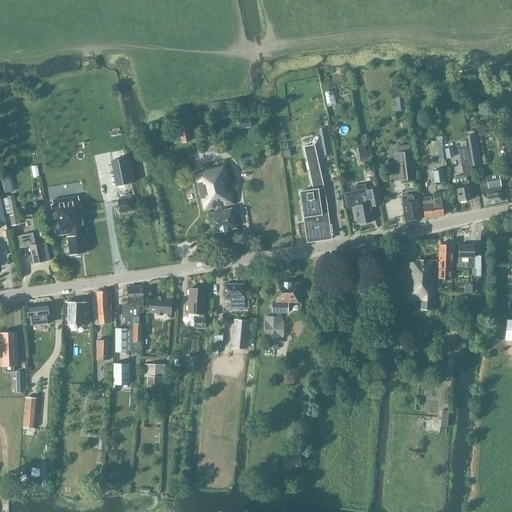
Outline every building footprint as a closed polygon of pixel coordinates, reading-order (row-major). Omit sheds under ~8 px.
[(180,128),(183,143),(191,141),(188,126),(180,128)] [(475,135),(467,136),(472,166),(479,165),(475,135)] [(442,140),(430,141),(431,157),(438,157),(438,162),(444,162),(444,156),(442,140)] [(314,190),(301,192),(308,242),(326,240),(332,239),(332,236),(333,235),(333,233),(332,228),(331,228),(327,200),(314,144),(304,147),(314,190)] [(398,153),(396,153),(400,181),(415,179),(411,151),(410,151),(409,144),(397,146),(398,153)] [(456,144),(449,146),(451,155),(458,153),(456,144)] [(459,148),(465,176),(474,174),(468,146),(459,148)] [(240,158),(241,165),(254,163),(253,156),(240,158)] [(133,183),(127,158),(112,161),(117,186),(133,183)] [(204,172),(196,174),(204,211),(217,208),(217,210),(215,210),(215,212),(208,214),(212,233),(236,228),(232,209),(226,210),(226,208),(225,206),(234,204),(225,165),(204,170),(204,172)] [(434,171),(435,183),(445,182),(444,170),(434,171)] [(487,177),(480,178),(481,187),(484,205),(504,201),(502,191),(501,186),(499,174),(486,176),(487,177)] [(468,180),(456,183),(457,188),(459,201),(473,199),(470,186),(469,186),(468,180)] [(353,192),(345,194),(347,208),(356,207),(359,223),(373,221),(370,207),(382,204),(379,188),(367,191),(365,183),(352,186),(353,192)] [(425,218),(443,216),(441,192),(433,193),(434,196),(423,198),(423,205),(425,218)] [(6,196),(10,213),(17,212),(14,195),(6,196)] [(402,197),(405,221),(421,219),(418,195),(402,197)] [(53,204),(51,205),(56,235),(67,234),(70,255),(86,252),(83,235),(86,235),(82,206),(80,206),(79,196),(52,200),(53,204)] [(131,197),(118,200),(120,213),(134,210),(132,197),(131,197)] [(33,233),(22,235),(24,248),(30,246),(33,263),(50,260),(47,243),(35,245),(33,233)] [(440,244),(438,283),(445,284),(446,273),(451,273),(451,269),(452,253),(452,245),(449,245),(449,242),(443,242),(443,244),(440,244)] [(457,260),(457,268),(468,268),(474,268),(474,257),(474,245),(459,245),(459,258),(457,260)] [(409,263),(406,300),(421,301),(421,309),(435,310),(437,261),(416,260),(416,263),(409,263)] [(45,262),(34,264),(35,273),(46,271),(45,262)] [(367,279),(341,280),(342,301),(369,299),(369,304),(371,327),(383,326),(381,302),(379,302),(378,288),(367,289),(367,279)] [(283,316),(280,316),(280,313),(288,313),(289,303),(299,303),(299,283),(276,282),(275,302),(272,302),(272,316),(266,315),(265,342),(282,342),(282,338),(284,338),(284,321),(282,321),(283,316)] [(244,284),(224,284),(224,302),(230,302),(230,305),(231,308),(233,308),(245,308),(244,284)] [(115,352),(141,352),(141,341),(142,341),(143,303),(142,286),(127,287),(128,306),(122,306),(122,318),(125,318),(125,329),(116,329),(115,352)] [(193,328),(205,328),(206,317),(204,317),(206,289),(190,288),(188,312),(195,313),(195,317),(194,317),(193,328)] [(111,290),(98,292),(99,324),(112,323),(111,290)] [(157,315),(162,315),(162,313),(171,314),(172,299),(163,299),(163,297),(158,297),(158,298),(149,298),(148,313),(157,313),(157,315)] [(65,324),(86,325),(87,303),(66,302),(65,324)] [(28,306),(30,325),(50,323),(48,304),(28,306)] [(233,333),(232,348),(247,349),(250,321),(235,319),(234,326),(235,326),(234,333),(233,333)] [(452,319),(450,334),(462,336),(464,321),(452,319)] [(498,351),(501,351),(502,321),(491,320),(490,339),(499,339),(498,351)] [(16,366),(15,332),(2,332),(3,367),(5,366),(5,371),(5,372),(14,372),(14,371),(14,366),(16,366)] [(221,344),(222,334),(214,334),(213,344),(221,344)] [(96,360),(109,360),(109,341),(97,340),(96,360)] [(189,357),(187,369),(199,370),(200,358),(189,357)] [(128,364),(115,364),(115,385),(128,385),(128,364)] [(145,364),(145,376),(147,376),(147,402),(162,402),(162,377),(165,377),(165,365),(145,364)] [(26,397),(23,427),(35,428),(38,398),(26,397)] [(100,436),(98,449),(105,449),(106,437),(100,436)] [(283,455),(283,468),(301,469),(302,456),(283,455)]
